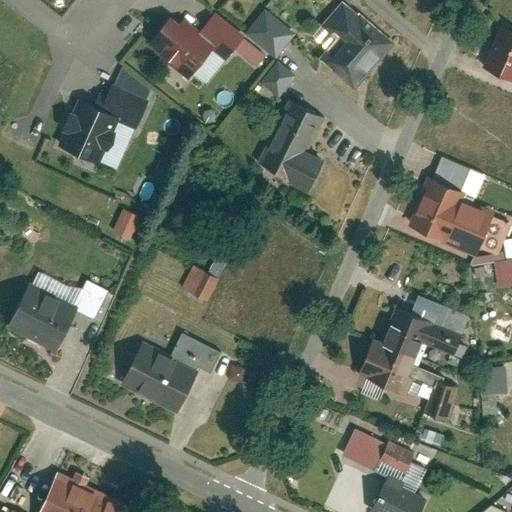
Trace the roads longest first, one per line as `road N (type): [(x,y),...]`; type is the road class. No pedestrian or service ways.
road 1 (residential): [(238,506),(463,0)]
road 2 (tertiary): [(0,391),(238,506)]
road 3 (residential): [(15,0),(65,39),(28,139)]
